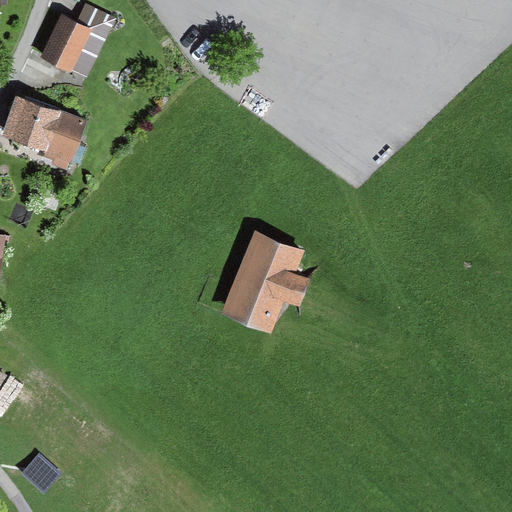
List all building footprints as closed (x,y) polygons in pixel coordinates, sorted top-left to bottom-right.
[(61,15),(41,57),(86,78),(115,17),(86,4),(78,22),(61,15)] [(16,94),(0,137),(45,152),(42,158),(52,162),(52,165),(70,171),(89,120),(16,94)] [(306,251),(253,230),(220,314),(271,334),(284,301),(298,306),(309,280),(296,275),(306,251)] [(0,371),(0,388),(8,377),(0,371)] [(39,455),(23,474),(44,493),(61,474),(39,455)]
